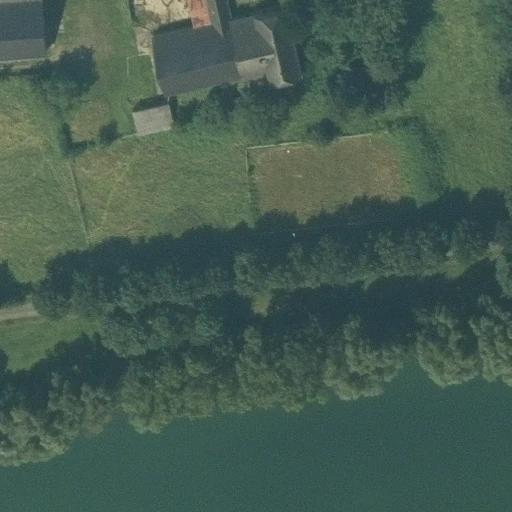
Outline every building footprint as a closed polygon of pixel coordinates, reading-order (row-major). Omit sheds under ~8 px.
[(192,0),(198,24),(211,21),(206,0),(192,0)] [(206,0),(211,21),(229,17),(230,16),(226,0),(206,0)] [(0,4),(0,53),(45,51),(41,2),(0,4)] [(268,68),(270,76),(301,68),(286,2),(254,10),(255,11),(268,68)] [(243,74),(268,68),(255,11),(230,16),(229,17),(243,74)] [(243,74),(229,17),(211,21),(198,24),(152,35),(164,92),(243,74)] [(133,108),(138,132),(174,124),(168,99),(133,108)]
